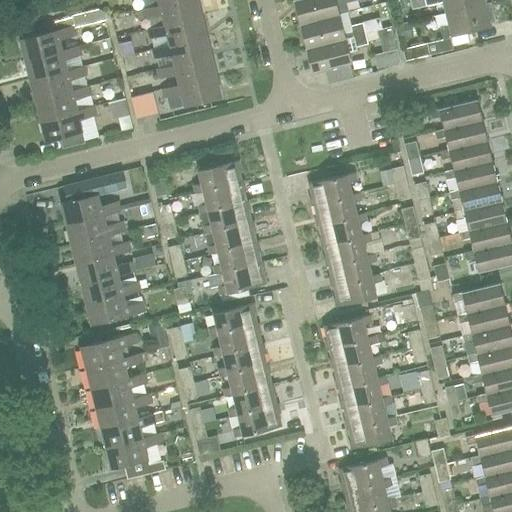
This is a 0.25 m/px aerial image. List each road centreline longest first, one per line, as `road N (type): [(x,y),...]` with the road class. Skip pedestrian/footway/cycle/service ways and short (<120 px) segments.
road 1 (residential): [(250,478),(305,451),(318,435),(288,307),(303,293),(260,119)]
road 2 (residential): [(0,182),(260,119)]
road 3 (residential): [(292,111),(486,63),(511,65)]
road 4 (residential): [(64,511),(7,295)]
road 5 (residential): [(123,511),(250,478)]
